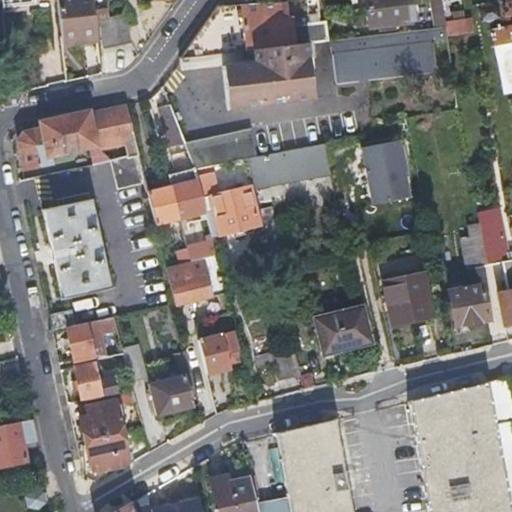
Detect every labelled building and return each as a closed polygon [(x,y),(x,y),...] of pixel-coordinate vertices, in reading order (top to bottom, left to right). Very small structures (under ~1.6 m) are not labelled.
[(49,0),(1,0),(2,13),(50,8),(49,0)] [(67,53),(101,51),(96,0),(58,0),(61,35),(65,34),(67,53)] [(107,57),(118,56),(130,55),(127,22),(109,23),(106,0),(96,0),(101,51),(106,51),(107,57)] [(251,47),(285,43),(281,19),(288,19),(286,0),(232,1),(225,0),(220,0),(182,54),(238,48),(251,47)] [(359,0),(361,10),(409,4),(408,0),(359,0)] [(441,27),(436,1),(425,2),(430,28),(441,27)] [(409,7),(409,4),(361,10),(363,27),(402,24),(401,20),(406,19),(406,7),(409,7)] [(472,18),(445,19),(445,35),(473,34),(472,18)] [(293,24),(296,42),(305,41),(317,40),(329,39),(326,20),(293,24)] [(434,70),(429,28),(329,39),(333,80),(340,84),(356,83),(360,78),(379,76),(383,80),(400,77),(403,73),(417,72),(420,75),(432,73),(434,70)] [(296,42),(285,43),(251,47),(253,64),(240,66),(222,67),(226,109),(255,106),(312,99),(305,41),(296,42)] [(511,44),(497,46),(501,94),(511,93),(511,44)] [(251,47),(238,48),(240,66),(253,64),(251,47)] [(122,170),(142,166),(126,105),(90,111),(99,147),(113,161),(122,170)] [(171,105),(167,107),(162,108),(171,136),(181,133),(171,105)] [(89,150),(99,147),(90,111),(43,120),(45,127),(28,130),(18,144),(25,173),(53,166),(51,159),(89,150)] [(186,148),(193,169),(207,165),(229,160),(242,157),(236,136),(186,148)] [(360,146),(369,204),(411,198),(402,139),(360,146)] [(324,169),(318,140),(242,157),(248,175),(251,187),(324,169)] [(99,147),(89,150),(92,165),(101,163),(106,168),(113,161),(99,147)] [(233,179),(248,175),(242,157),(229,160),(233,179)] [(145,180),(142,166),(122,170),(113,161),(120,186),(145,180)] [(207,165),(193,169),(206,214),(212,234),(256,222),(247,188),(212,198),(207,180),(206,177),(209,176),(207,165)] [(170,175),(172,185),(182,220),(206,214),(193,169),(170,175)] [(182,220),(172,185),(148,191),(157,226),(182,220)] [(60,299),(86,294),(111,288),(91,201),(41,211),(60,299)] [(479,220),(487,263),(501,260),(508,289),(497,291),(505,325),(511,323),(511,258),(510,259),(500,209),(477,213),(479,220)] [(467,267),(487,263),(479,220),(467,223),(470,234),(461,236),(467,267)] [(188,246),(191,260),(207,256),(205,249),(203,242),(188,246)] [(182,262),(191,260),(188,246),(179,248),(182,262)] [(191,260),(182,262),(168,266),(177,304),(227,292),(217,253),(207,256),(191,260)] [(265,278),(274,275),(271,261),(261,264),(265,278)] [(381,282),(387,303),(392,325),(432,315),(422,271),(381,282)] [(447,290),(451,307),(455,325),(489,317),(482,282),(447,290)] [(209,304),(212,315),(232,310),(229,299),(209,304)] [(364,302),(339,308),(314,314),(323,351),(373,339),(364,302)] [(65,324),(76,322),(72,305),(50,310),(54,327),(65,324)] [(112,314),(76,322),(65,324),(73,357),(95,352),(91,334),(115,328),(112,314)] [(208,334),(206,326),(204,317),(201,318),(197,327),(208,370),(233,363),(227,342),(236,339),(233,327),(208,334)] [(133,376),(141,374),(150,372),(142,341),(125,344),(133,376)] [(182,368),(165,372),(148,376),(157,410),(193,401),(185,367),(193,365),(188,345),(176,349),(182,368)] [(294,348),(284,351),(273,354),(279,377),(301,371),(294,348)] [(81,396),(96,393),(111,390),(107,374),(99,375),(98,369),(123,363),(120,351),(98,356),(98,359),(74,364),(81,396)] [(433,511),(511,511),(511,389),(509,375),(410,399),(433,511)] [(85,435),(123,426),(115,397),(87,404),(88,412),(80,414),(85,435)] [(78,406),(80,414),(88,412),(87,404),(78,406)] [(0,461),(23,456),(20,437),(33,434),(29,415),(0,421),(0,461)] [(256,511),(357,511),(355,498),(336,417),(277,431),(281,452),(245,459),(248,474),(257,511),(256,511)] [(129,455),(123,426),(85,435),(90,457),(98,455),(99,463),(125,457),(129,455)] [(92,464),(99,463),(98,455),(90,457),(92,464)] [(252,511),(257,511),(248,474),(226,478),(224,471),(206,474),(215,511),(252,511)] [(22,500),(33,503),(43,495),(41,483),(29,480),(19,487),(22,500)] [(130,497),(134,511),(167,511),(175,510),(170,488),(151,492),(150,487),(130,497)] [(134,511),(130,497),(125,500),(103,511),(134,511)]
